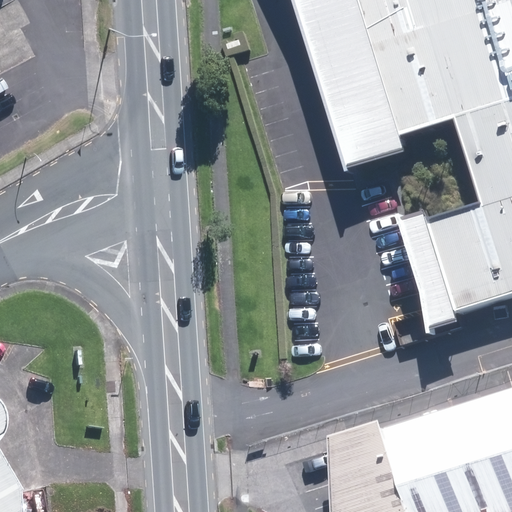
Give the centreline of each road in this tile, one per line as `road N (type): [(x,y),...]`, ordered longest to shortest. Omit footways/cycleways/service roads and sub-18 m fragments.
road 1 (secondary): [(161,187),(182,511)]
road 2 (unknown): [(297,472),(511,390)]
road 3 (secondary): [(148,0),(161,187)]
road 4 (unclassified): [(0,240),(115,189),(161,187)]
